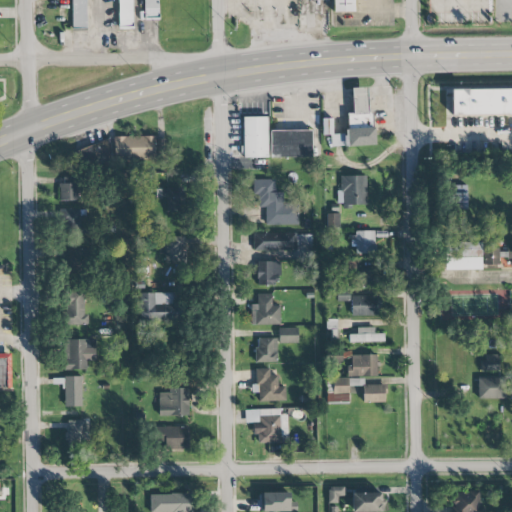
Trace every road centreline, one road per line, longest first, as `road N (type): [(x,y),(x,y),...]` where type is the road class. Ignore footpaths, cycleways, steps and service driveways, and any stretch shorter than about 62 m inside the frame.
road 1 (primary): [(0,140),(222,75),(310,62),(511,54)]
road 2 (residential): [(33,473),(511,466)]
road 3 (residential): [(417,511),(411,57)]
road 4 (residential): [(33,511),(28,58)]
road 5 (residential): [(226,511),(222,75)]
road 6 (tertiary): [(222,75),(174,64),(28,58)]
